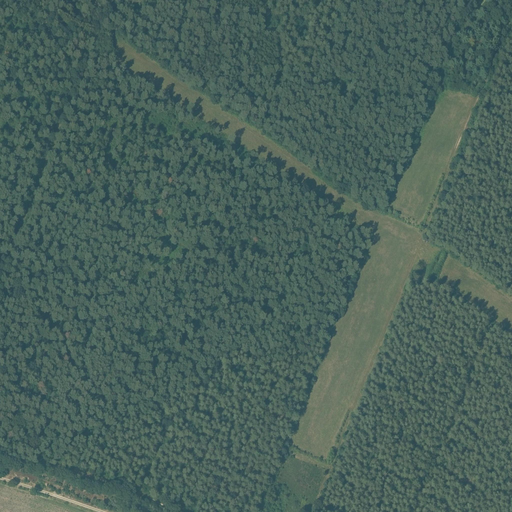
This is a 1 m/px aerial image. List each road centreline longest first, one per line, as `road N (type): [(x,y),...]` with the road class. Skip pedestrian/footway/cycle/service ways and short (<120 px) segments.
road 1 (track): [(316,511),(511,10)]
road 2 (track): [(0,274),(111,0)]
road 3 (track): [(0,455),(88,475),(176,511)]
